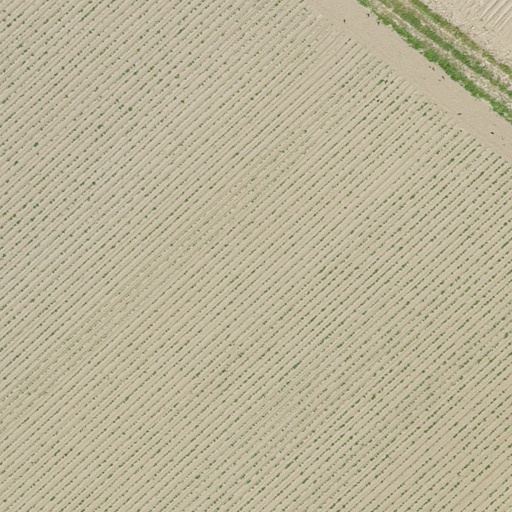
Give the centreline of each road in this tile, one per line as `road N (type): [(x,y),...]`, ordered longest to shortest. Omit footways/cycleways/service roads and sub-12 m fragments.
road 1 (track): [(390,0),(511,94)]
road 2 (track): [(395,0),(511,85)]
